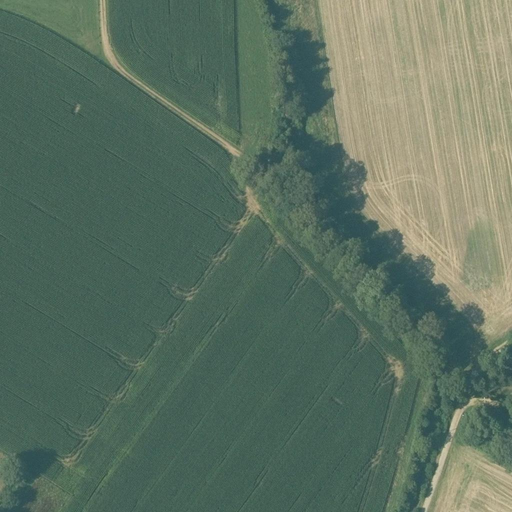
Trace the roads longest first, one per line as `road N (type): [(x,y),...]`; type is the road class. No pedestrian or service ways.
road 1 (track): [(101,0),(114,65),(272,180),(467,389)]
road 2 (track): [(424,511),(475,370),(511,342)]
